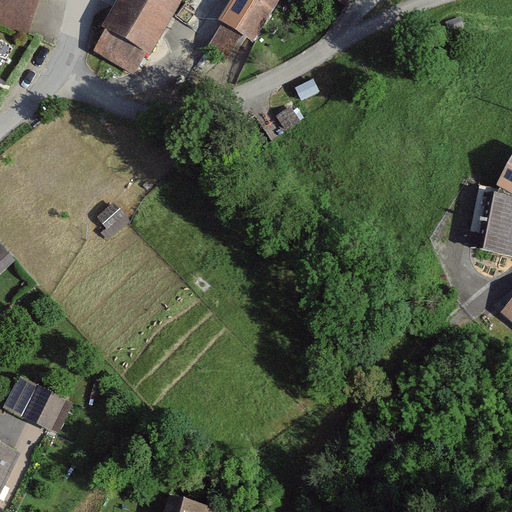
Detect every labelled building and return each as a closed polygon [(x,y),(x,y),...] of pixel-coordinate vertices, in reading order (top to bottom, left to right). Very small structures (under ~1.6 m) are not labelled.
[(47,0),(0,0),(0,20),(31,35),(47,0)] [(184,0),(125,0),(96,52),(141,77),(184,0)] [(285,0),(237,0),(223,26),(259,47),(285,0)] [(0,48),(0,69),(10,54),(0,48)] [(511,198),(511,169),(499,191),(511,198)] [(477,253),(511,259),(511,202),(488,198),(477,253)] [(104,230),(121,215),(111,204),(94,219),(104,230)] [(0,289),(23,269),(0,244),(0,289)] [(511,304),(500,318),(511,329),(511,304)] [(21,421),(48,435),(64,404),(37,390),(21,421)] [(0,442),(0,499),(22,453),(0,442)] [(216,511),(171,499),(167,511),(216,511)]
